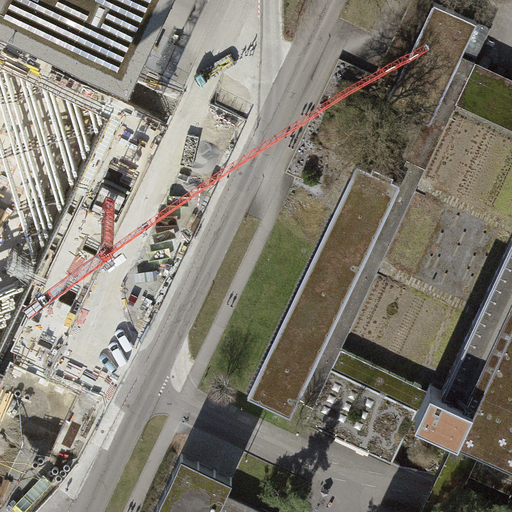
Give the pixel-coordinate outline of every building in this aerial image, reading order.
[(0,0),(0,12),(122,70),(154,0),(0,0)] [(418,409),(331,368),(333,364),(336,356),(341,347),(456,104),(463,89),(475,62),(461,56),(463,50),(477,22),(434,2),(387,102),(426,120),(396,182),(392,180),(394,176),(373,166),(371,171),(357,164),(247,395),(291,415),(299,398),(314,405),(305,422),(392,463),(396,455),(415,414),(418,409)] [(477,22),(463,50),(477,56),(491,28),(477,22)] [(511,79),(475,62),(463,89),(456,104),(511,130),(511,79)] [(0,356),(99,148),(0,101),(0,356)] [(511,238),(442,387),(431,381),(428,388),(423,397),(420,405),(418,409),(415,414),(456,433),(465,437),(511,458),(511,238)] [(336,356),(333,364),(420,405),(423,397),(428,388),(341,347),(336,356)] [(511,458),(465,437),(456,433),(437,474),(427,496),(419,511),(449,511),(469,470),(511,490),(511,458)] [(263,511),(225,494),(233,478),(182,454),(154,511),(263,511)]
